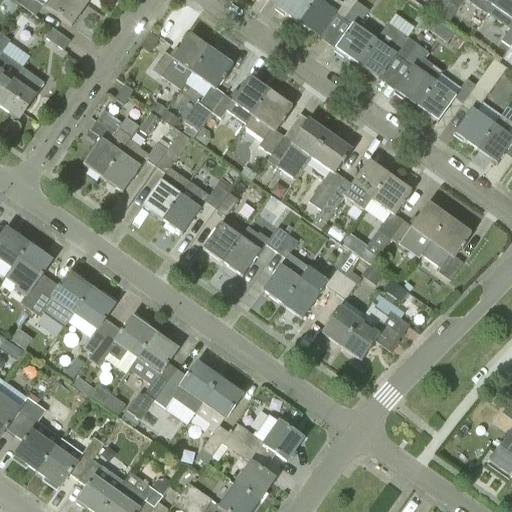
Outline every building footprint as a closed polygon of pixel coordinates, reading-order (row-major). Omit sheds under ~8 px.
[(34,0),(34,1),(32,0),(9,0),(35,18),(42,7),(46,9),(71,27),(71,26),(86,4),(79,0),(34,0)] [(299,24),(315,0),(281,0),(276,8),(299,24)] [(344,23),(357,5),(355,4),(357,0),(345,0),(342,5),(334,0),(315,0),(299,24),(318,38),(317,40),(318,40),(335,16),(344,23)] [(448,5),(452,0),(434,0),(427,10),(438,19),(448,5)] [(457,12),(465,0),(452,0),(448,5),(457,12)] [(498,0),(479,0),(492,9),(498,0)] [(510,49),(511,46),(511,0),(498,0),(492,9),(488,15),(509,30),(500,42),(510,49)] [(358,66),(375,42),(356,29),(368,12),(357,5),(344,23),(350,28),(334,51),(335,52),(336,50),(358,66)] [(441,41),(448,31),(436,23),(429,33),(441,41)] [(402,64),(415,46),(407,40),(387,26),(375,42),(358,66),(378,80),(377,81),(378,82),(394,58),(402,64)] [(63,52),(70,42),(51,30),(44,39),(63,52)] [(0,55),(10,42),(0,36),(0,102),(23,71),(22,70),(21,71),(0,56),(0,55)] [(209,51),(192,38),(191,39),(190,38),(173,61),(165,55),(152,72),(160,78),(166,70),(185,85),(191,76),(192,76),(209,51)] [(418,108),(435,84),(416,71),(427,54),(415,46),(402,64),(410,70),(393,93),(395,94),(396,92),(418,108)] [(225,85),(227,81),(234,71),(233,71),(234,70),(209,51),(192,76),(211,89),(185,125),(198,134),(211,115),(224,97),(218,92),(224,84),(225,85)] [(462,107),(494,62),(474,88),(466,82),(454,98),(435,84),(418,108),(437,122),(436,123),(437,124),(454,101),(462,107)] [(478,151),(495,126),(476,113),(506,70),(494,62),(462,107),(469,112),(453,135),(454,136),(455,134),(478,151)] [(16,125),(35,97),(43,84),(23,71),(0,102),(0,108),(17,121),(15,124),(16,125)] [(268,94),(248,80),(247,82),(247,81),(232,102),(224,97),(211,115),(220,121),(226,113),(245,126),(243,128),(244,129),(268,94)] [(122,107),(132,93),(124,87),(114,102),(122,107)] [(282,125),(284,122),(284,121),(291,112),(290,111),(290,110),(268,94),(244,129),(262,142),(258,148),(271,157),(284,138),(275,132),(281,125),(282,125)] [(162,118),(166,111),(156,104),(151,111),(162,118)] [(148,137),(160,122),(152,116),(140,131),(148,137)] [(511,123),(502,117),(495,126),(478,151),(497,164),(496,166),(497,166),(511,144),(511,123)] [(115,135),(96,121),(86,137),(96,146),(82,166),(103,181),(130,143),(129,143),(131,140),(118,131),(115,135)] [(328,136),(308,122),(307,124),(306,123),(291,144),(284,138),(271,157),(267,162),(275,168),(295,182),(311,160),(328,136)] [(163,223),(186,190),(185,188),(188,183),(169,171),(190,141),(181,134),(172,148),(156,170),(164,176),(141,208),(163,223)] [(342,167),(345,163),(344,162),(350,152),(328,136),(311,160),(330,173),(308,204),(320,213),(344,180),(335,174),(341,166),(342,167)] [(172,148),(162,141),(158,146),(156,145),(148,157),(130,143),(103,181),(122,195),(145,162),(156,170),(172,148)] [(388,179),(368,165),(367,165),(366,165),(361,171),(351,186),(344,180),(320,213),(311,225),(319,231),(345,196),(365,210),(388,179)] [(251,184),(257,177),(245,169),(240,176),(251,184)] [(402,210),(405,206),(404,206),(411,195),(388,179),(365,210),(383,223),(367,246),(371,249),(370,252),(373,254),(376,251),(380,254),(390,240),(391,241),(403,223),(395,217),(401,209),(402,210)] [(205,204),(216,212),(228,194),(217,187),(216,186),(208,198),(188,183),(185,188),(186,190),(163,223),(181,236),(205,204)] [(217,187),(228,194),(231,190),(221,183),(217,187)] [(238,201),(228,194),(216,212),(226,219),(238,201)] [(448,218),(429,204),(428,205),(428,204),(411,228),(403,223),(391,241),(418,260),(423,254),(448,218)] [(251,228),(262,235),(276,214),(265,207),(251,228)] [(462,251),(465,247),(464,246),(472,237),(471,236),(471,235),(448,218),(423,254),(442,267),(437,274),(449,282),(462,265),(454,260),(462,250),(462,251)] [(240,239),(220,225),(202,251),(223,266),(248,230),(247,229),(240,239)] [(242,279),(259,252),(250,247),(257,237),(248,230),(223,266),(242,279)] [(275,254),(287,237),(276,230),(264,246),(275,254)] [(30,248),(7,232),(0,242),(0,274),(5,278),(3,281),(6,283),(30,248)] [(283,308),(301,282),(299,281),(308,269),(288,256),(296,244),(287,237),(275,254),(284,260),(280,267),(261,293),(283,308)] [(30,313),(50,283),(42,277),(52,264),(30,248),(6,283),(14,288),(12,291),(24,299),(19,305),(30,313)] [(334,295),(347,278),(360,260),(349,253),(324,288),(334,295)] [(375,288),(385,274),(370,264),(359,277),(375,288)] [(91,292),(70,277),(60,291),(50,283),(30,313),(39,319),(42,314),(64,330),(73,317),(74,317),(91,292)] [(344,303),(357,285),(347,278),(334,295),(344,303)] [(301,321),(319,295),(301,282),(283,308),(301,321)] [(402,303),(408,294),(391,283),(385,292),(402,303)] [(88,362),(113,328),(105,322),(115,309),(91,292),(74,317),(95,332),(82,350),(91,356),(87,362),(88,362)] [(341,350),(370,308),(360,323),(340,309),(321,335),(341,350)] [(390,354),(401,338),(379,323),(383,318),(370,308),(341,350),(361,364),(374,344),(390,354)] [(153,336),(130,319),(120,333),(113,328),(88,362),(98,369),(103,362),(124,377),(128,372),(153,336)] [(154,403),(176,372),(165,365),(175,351),(153,336),(128,372),(150,388),(144,396),(154,403)] [(16,362),(22,353),(13,348),(7,356),(16,362)] [(71,382),(83,366),(76,360),(63,377),(71,382)] [(219,381),(195,364),(185,378),(176,372),(154,403),(164,410),(171,400),(194,416),(219,381)] [(221,445),(228,435),(217,427),(241,396),(219,381),(194,416),(209,427),(206,431),(212,436),(196,459),(206,466),(207,465),(221,445)] [(91,402),(97,395),(81,382),(75,390),(91,402)] [(19,410),(0,396),(0,440),(6,432),(14,437),(36,406),(26,399),(19,410)] [(37,474),(60,441),(37,425),(45,413),(36,406),(14,437),(25,445),(13,462),(14,463),(16,459),(37,474)] [(228,435),(269,464),(275,456),(286,463),(302,440),(269,416),(254,438),(235,425),(228,435)] [(511,430),(508,436),(507,434),(496,448),(497,449),(488,463),(489,464),(489,463),(510,478),(511,475),(511,430)] [(269,464),(228,435),(221,445),(248,465),(233,486),(258,503),(274,480),(263,473),(269,464)] [(81,456),(60,441),(37,474),(58,489),(56,493),(57,493),(69,477),(77,482),(91,462),(102,446),(92,440),(81,456)] [(91,511),(103,511),(123,484),(101,469),(91,462),(77,482),(89,490),(78,505),(79,506),(80,504),(91,511)] [(148,489),(142,498),(123,484),(103,511),(152,511),(158,504),(162,498),(169,487),(163,482),(156,483),(150,491),(148,489)] [(204,511),(211,502),(188,485),(180,496),(204,511)] [(223,511),(251,511),(258,503),(233,486),(218,508),(223,511)] [(204,511),(180,496),(173,506),(181,511),(204,511)]
